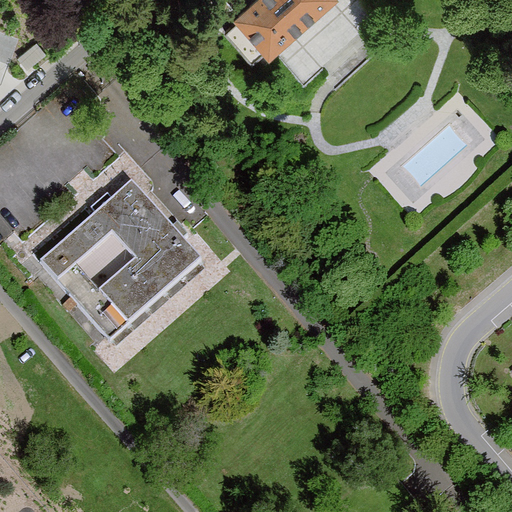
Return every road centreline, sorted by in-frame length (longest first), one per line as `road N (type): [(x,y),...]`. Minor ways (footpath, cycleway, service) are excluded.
road 1 (residential): [(511,481),(465,427),(450,389),(461,339),(511,292)]
road 2 (residential): [(0,122),(135,0)]
